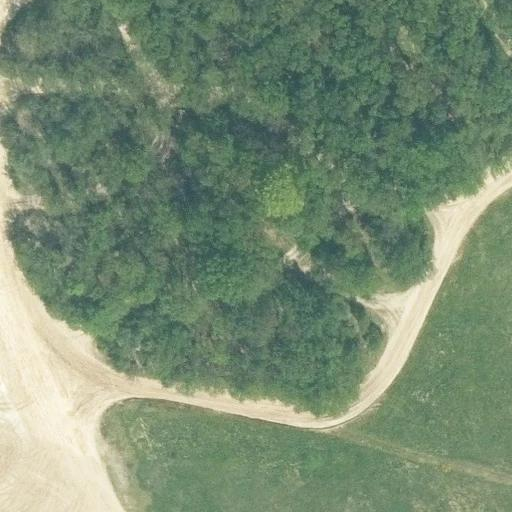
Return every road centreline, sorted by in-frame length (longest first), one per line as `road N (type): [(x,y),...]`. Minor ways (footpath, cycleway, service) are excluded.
road 1 (track): [(90,511),(48,376),(291,414),(344,407),(368,393),(388,365),(467,200),(511,163)]
road 2 (track): [(461,211),(367,184),(226,96),(0,87)]
road 3 (track): [(38,350),(139,300),(286,261),(367,184)]
road 4 (track): [(209,283),(160,88),(111,0)]
road 5 (track): [(0,206),(79,197),(174,149)]
road 6 (track): [(274,267),(412,315)]
road 7 (track): [(48,376),(0,241)]
